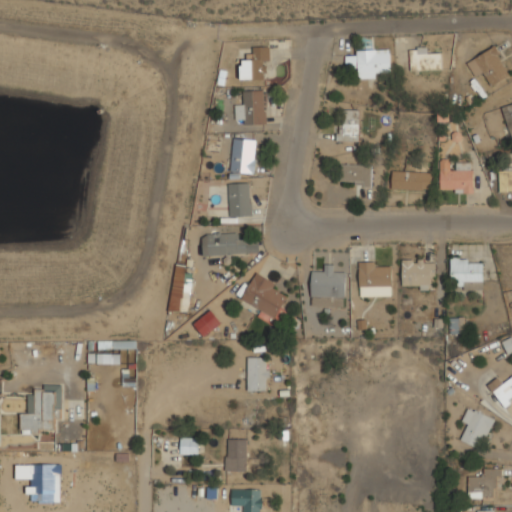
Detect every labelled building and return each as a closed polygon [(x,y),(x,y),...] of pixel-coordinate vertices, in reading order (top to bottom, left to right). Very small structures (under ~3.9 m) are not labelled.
[(251,58),(240,58),(241,79),(268,79),(268,46),(251,46),(251,58)] [(410,69),(441,69),(441,53),(431,53),(431,47),(410,47),(410,69)] [(485,73),(491,85),(510,76),(495,47),(467,61),(476,78),(485,73)] [(357,78),(389,78),(389,49),(357,49),(357,78)] [(235,124),(264,124),(264,91),(244,91),(244,103),(235,103),(235,124)] [(511,137),(511,136),(511,104),(502,107),(511,137)] [(358,141),(359,110),(338,109),(337,141),(358,141)] [(231,172),(254,172),(255,137),(232,137),(231,172)] [(472,192),(472,163),(453,163),(453,162),(439,162),(439,192),(472,192)] [(371,186),(371,164),(340,164),(340,186),(371,186)] [(511,191),(511,170),(499,170),(499,191),(511,191)] [(430,190),(430,171),(391,171),(391,190),(430,190)] [(250,183),(228,183),(228,215),(250,215),(250,183)] [(239,232),(207,232),(207,254),(258,254),(258,240),(239,240),(239,232)] [(176,259),(168,314),(187,316),(193,272),(185,271),(186,261),(176,259)] [(402,259),(402,287),(433,287),(433,259),(402,259)] [(450,261),(450,283),(483,283),(483,261),(450,261)] [(391,293),(391,262),(358,262),(358,286),(368,286),(368,293),(391,293)] [(346,273),(333,273),(333,264),(323,264),(323,271),(311,271),(311,306),(333,306),(333,297),(346,297),(346,273)] [(286,296),(274,291),(277,283),(255,272),(241,302),(275,318),(286,296)] [(221,322),(210,309),(193,323),(203,336),(221,322)] [(462,317),(449,318),(449,333),(463,333),(462,317)] [(511,351),(511,337),(502,341),(507,353),(511,351)] [(97,354),(97,363),(119,363),(119,355),(100,355),(100,354),(97,354)] [(248,390),(268,390),(268,357),(248,357),(248,390)] [(506,408),(511,402),(511,377),(503,385),(497,378),(487,386),(506,408)] [(61,419),(62,387),(32,386),(32,413),(20,412),(20,430),(53,431),(53,419),(61,419)] [(461,440),(481,449),(494,419),(468,408),(462,423),(468,425),(461,440)] [(192,453),(195,441),(184,437),(180,450),(192,453)] [(246,440),(225,440),(225,472),(246,472),(246,440)] [(469,498),(498,498),(498,468),(481,468),(481,477),(469,477),(469,498)] [(261,511),(261,489),(231,489),(231,507),(242,507),(242,511),(261,511)]
